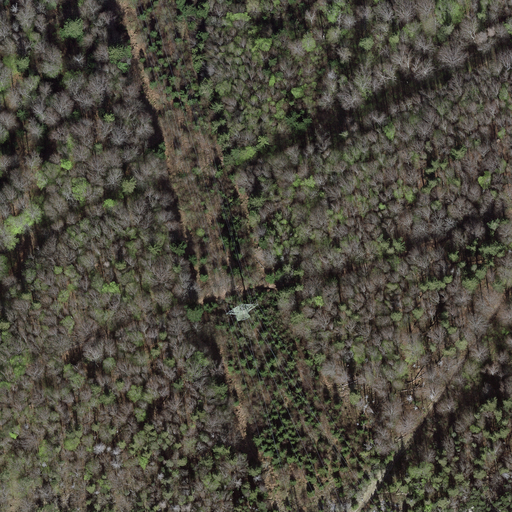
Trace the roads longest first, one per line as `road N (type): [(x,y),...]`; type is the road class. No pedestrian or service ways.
road 1 (track): [(511,212),(349,270),(237,290),(129,322),(0,377)]
road 2 (track): [(39,230),(231,174),(511,55)]
road 3 (track): [(355,511),(511,284)]
